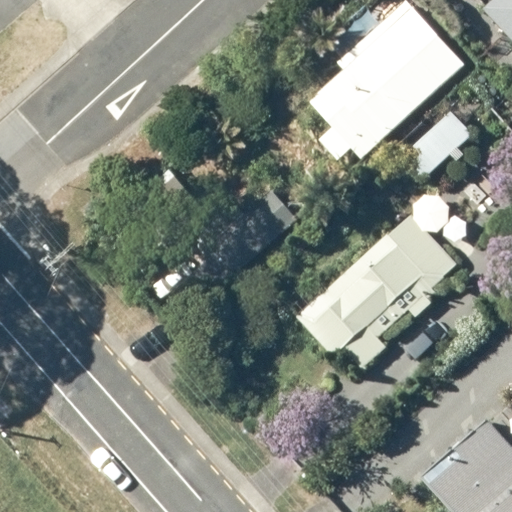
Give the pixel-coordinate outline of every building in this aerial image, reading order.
[(511,0),(498,0),(489,9),(511,33),(511,0)] [(468,69),(410,9),(307,108),(365,168),(468,69)] [(459,114),(409,160),(431,183),(481,136),(459,114)] [(297,227),(280,206),(197,275),(216,295),(297,227)] [(471,266),(415,211),(305,322),(361,377),(471,266)] [(381,422),(480,336),(453,305),(354,391),(381,422)] [(511,511),(511,442),(495,425),(425,488),(447,511),(511,511)]
